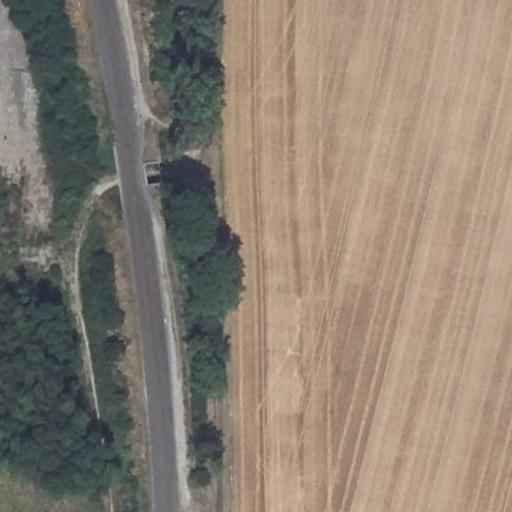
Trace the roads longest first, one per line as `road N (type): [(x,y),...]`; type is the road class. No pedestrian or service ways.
road 1 (track): [(115,511),(77,281),(84,209),(116,181)]
road 2 (track): [(219,511),(220,211),(204,178)]
